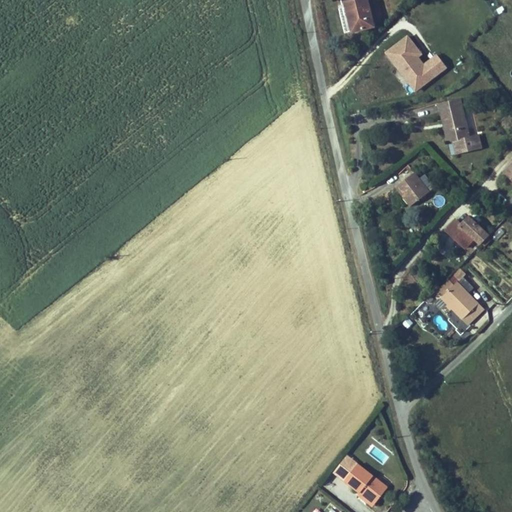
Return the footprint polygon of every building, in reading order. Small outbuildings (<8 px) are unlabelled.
[(376,24),(369,0),(345,0),(346,4),(340,5),(346,29),(354,27),(355,29),(376,24)] [(410,30),(390,46),(411,73),(420,65),(429,76),(449,60),(440,48),(427,59),(420,50),(424,47),(410,30)] [(420,65),(411,73),(419,84),(429,76),(420,65)] [(470,134),(461,96),(439,101),(442,117),(448,115),(453,139),(455,138),(458,138),(461,151),(482,146),(479,132),(470,134)] [(448,115),(442,117),(448,140),(453,139),(448,115)] [(429,187),(413,168),(395,182),(411,201),(429,187)] [(477,199),(481,203),(489,196),(485,191),(477,199)] [(455,215),(446,224),(464,243),(473,235),(479,241),(488,232),(470,212),(460,221),(455,215)] [(483,306),(457,279),(441,295),(466,322),(483,306)] [(355,493),(369,505),(383,489),(352,464),(339,481),(355,493)] [(368,507),(369,505),(355,493),(353,495),(368,507)]
